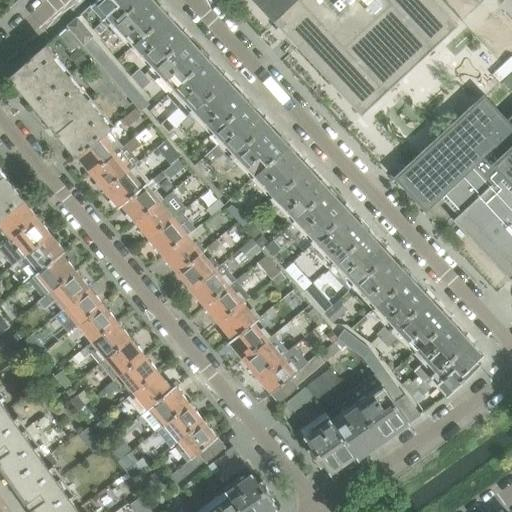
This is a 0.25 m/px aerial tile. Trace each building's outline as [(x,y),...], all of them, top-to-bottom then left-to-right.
[(167,13),(159,5),(158,5),(152,0),(97,0),(91,5),(101,17),(102,20),(105,17),(106,16),(133,45),(167,13)] [(253,0),(361,115),(458,25),(434,0),(253,0)] [(207,57),(199,48),(198,49),(186,36),(175,24),(176,23),(167,13),(133,45),(151,65),(154,68),(173,88),(207,57)] [(84,46),(92,39),(94,37),(77,18),(67,27),(84,46)] [(99,37),(107,30),(101,23),(93,31),(99,37)] [(79,45),(65,29),(57,37),(70,52),(79,45)] [(104,44),(113,36),(107,30),(99,37),(104,44)] [(92,39),(84,46),(87,50),(95,43),(92,39)] [(95,43),(87,50),(90,53),(98,46),(95,43)] [(68,77),(53,58),(56,56),(47,46),(12,77),(17,82),(16,83),(34,105),(68,77)] [(98,46),(90,53),(93,57),(101,50),(98,46)] [(87,60),(78,50),(69,57),(78,68),(87,60)] [(101,50),(93,57),(96,61),(104,54),(101,50)] [(104,54),(96,61),(99,64),(108,57),(104,54)] [(108,57),(99,64),(103,68),(111,61),(108,57)] [(248,101),(239,92),(216,68),(216,67),(207,57),(173,88),(214,133),(248,101)] [(502,82),(511,73),(511,61),(510,59),(494,74),(502,82)] [(113,85),(93,61),(88,66),(94,74),(85,81),(99,97),(113,85)] [(111,61),(103,68),(106,72),(114,65),(111,61)] [(114,65),(106,72),(109,76),(117,68),(114,65)] [(117,68),(109,76),(112,79),(120,72),(117,68)] [(139,70),(131,77),(137,85),(145,77),(143,73),(139,70)] [(120,72),(112,79),(115,83),(124,76),(120,72)] [(510,91),(511,89),(511,73),(502,82),(510,91)] [(124,76),(115,83),(119,87),(127,79),(124,76)] [(55,131),(89,103),(68,77),(34,105),(55,131)] [(142,90),(151,83),(145,77),(137,85),(142,90)] [(127,79),(119,87),(122,90),(130,83),(127,79)] [(130,83),(122,90),(125,94),(133,87),(130,83)] [(131,105),(113,85),(99,97),(101,100),(110,92),(125,110),(131,105)] [(133,87),(125,94),(128,98),(136,90),(133,87)] [(136,90),(128,98),(131,101),(139,94),(136,90)] [(139,94),(131,101),(134,105),(143,98),(139,94)] [(463,115),(396,178),(426,210),(427,209),(440,197),(458,216),(454,220),(510,281),(511,279),(511,114),(506,121),(495,109),(483,97),(468,111),(463,115)] [(143,98),(134,105),(138,109),(146,102),(143,98)] [(288,145),(280,135),(279,136),(256,111),(256,110),(248,101),(214,133),(254,176),(288,145)] [(146,102),(138,109),(141,112),(149,105),(146,102)] [(76,156),(107,129),(109,128),(89,103),(55,131),(76,156)] [(129,125),(140,115),(135,109),(124,119),(129,125)] [(180,124),(188,116),(182,110),(174,118),(180,124)] [(186,130),(194,122),(188,116),(180,124),(186,130)] [(116,153),(122,148),(122,147),(107,129),(76,156),(91,174),(116,153)] [(181,157),(167,140),(157,147),(164,150),(174,162),(181,157)] [(126,153),(135,146),(130,141),(122,147),(122,148),(126,153)] [(319,179),(308,167),(296,154),(297,154),(288,145),(254,176),(294,220),(329,188),(320,179),(319,179)] [(104,191),(132,168),(125,159),(122,161),(116,153),(91,174),(104,191)] [(220,167),(229,160),(223,153),(210,164),(204,157),(194,166),(206,179),(220,167)] [(226,174),(234,166),(229,160),(220,167),(226,174)] [(119,208),(122,205),(149,183),(135,166),(132,168),(104,191),(119,208)] [(135,222),(161,201),(153,191),(156,185),(166,177),(162,172),(149,183),(122,205),(135,222)] [(0,218),(23,200),(1,174),(0,175),(0,218)] [(360,223),(348,210),(337,198),(329,188),(294,220),(315,242),(309,247),(329,268),(369,232),(360,222),(360,223)] [(149,239),(175,217),(167,208),(172,204),(170,202),(179,194),(175,189),(161,201),(135,222),(149,239)] [(214,200),(213,199),(216,197),(210,190),(196,201),(203,210),(214,200)] [(12,238),(37,218),(23,200),(0,218),(0,231),(4,229),(12,238)] [(248,222),(237,209),(237,210),(231,206),(227,209),(243,227),(248,222)] [(237,223),(225,209),(219,214),(226,223),(224,225),(229,230),(237,223)] [(163,256),(188,234),(175,217),(149,239),(163,256)] [(26,255),(50,235),(37,218),(12,238),(26,255)] [(260,234),(249,222),(243,227),(254,239),(260,234)] [(177,272),(202,251),(194,240),(205,231),(200,225),(189,235),(188,234),(163,256),(177,272)] [(400,266),(389,254),(377,242),(378,241),(369,232),(329,268),(328,269),(349,292),(355,285),(375,307),(409,275),(401,266),(400,266)] [(31,279),(61,255),(65,252),(50,235),(26,255),(10,268),(14,273),(21,267),(31,279)] [(261,250),(260,249),(252,239),(240,250),(249,261),(261,250)] [(212,252),(221,244),(217,240),(208,247),(212,252)] [(285,269),(304,251),(295,240),(275,258),(285,269)] [(190,289),(217,268),(202,251),(177,272),(190,289)] [(44,297),(51,292),(75,271),(61,255),(31,279),(29,281),(43,297),(43,298),(44,297)] [(280,273),(266,256),(257,264),(271,280),(280,273)] [(204,306),(236,281),(222,264),(217,268),(190,289),(204,306)] [(300,273),(292,264),(285,270),(293,279),(300,273)] [(65,309),(89,288),(75,271),(51,292),(65,309)] [(277,286),(286,278),(280,272),(280,273),(271,280),(277,286)] [(250,298),(240,286),(249,278),(245,273),(236,281),(204,306),(218,323),(244,303),(250,298)] [(450,319),(441,309),(440,310),(417,285),(418,285),(409,275),(375,307),(395,329),(398,332),(415,351),(450,319)] [(320,297),(311,286),(304,291),(314,302),(320,297)] [(68,333),(71,330),(78,325),(103,305),(89,288),(65,309),(55,317),(68,333)] [(19,317),(7,301),(0,306),(13,322),(19,317)] [(333,324),(346,312),(337,302),(324,314),(333,324)] [(253,321),(257,318),(244,303),(218,323),(232,340),(253,321)] [(92,342),(117,322),(103,305),(78,325),(92,342)] [(269,318),(278,310),(274,306),(260,318),(262,321),(268,316),(269,318)] [(324,321),(313,309),(307,314),(318,327),(324,321)] [(482,355),(469,341),(458,329),(458,328),(450,319),(415,351),(435,372),(433,374),(440,382),(438,384),(447,395),(479,365),(476,361),(482,355)] [(243,360),(271,337),(263,328),(261,330),(253,321),(232,340),(228,342),(243,360)] [(106,359),(130,339),(117,322),(92,342),(80,352),(85,358),(90,353),(91,354),(97,348),(106,359)] [(375,347),(390,333),(384,327),(376,335),(378,337),(370,344),(375,348),(375,347)] [(338,337),(337,339),(338,340),(340,342),(347,333),(344,330),(338,337)] [(336,340),(330,332),(325,337),(331,344),(336,340)] [(347,333),(340,342),(344,345),(351,336),(347,333)] [(390,333),(375,347),(381,353),(387,347),(388,348),(396,340),(390,333)] [(257,376),(287,352),(274,335),(271,337),(243,360),(257,376)] [(351,336),(344,345),(347,347),(354,339),(351,336)] [(120,376),(144,356),(130,339),(106,359),(100,364),(114,381),(120,376)] [(354,339),(347,347),(351,350),(358,341),(354,339)] [(325,363),(345,347),(337,340),(319,355),(325,363)] [(358,341),(351,350),(354,353),(361,344),(358,341)] [(361,344),(354,353),(358,356),(365,347),(361,344)] [(299,370),(303,367),(295,358),(294,359),(291,355),(296,350),(294,346),(287,352),(257,376),(271,393),(290,378),(294,374),(299,370)] [(365,347),(358,356),(362,358),(371,352),(370,351),(365,347)] [(371,352),(362,358),(364,362),(374,356),(371,352)] [(40,357),(39,358),(46,366),(51,361),(45,353),(40,357)] [(324,363),(318,356),(317,355),(313,359),(319,367),(324,363)] [(130,395),(158,373),(144,356),(120,376),(126,384),(123,386),(130,395)] [(374,356),(364,362),(367,366),(377,360),(374,356)] [(319,367),(313,359),(308,363),(315,371),(319,367)] [(377,360),(367,366),(370,370),(379,364),(377,360)] [(315,371),(308,363),(304,367),(310,375),(315,371)] [(379,364),(370,370),(373,374),(382,368),(379,364)] [(310,375),(304,367),(303,367),(299,370),(306,379),(310,375)] [(382,368),(373,374),(376,378),(385,372),(382,368)] [(340,382),(330,369),(318,378),(327,391),(340,382)] [(306,379),(299,370),(294,374),(301,382),(306,379)] [(72,384),(62,371),(55,377),(65,390),(72,384)] [(385,372),(376,378),(376,379),(379,382),(388,376),(385,372)] [(141,415),(171,389),(158,373),(130,395),(127,399),(141,415)] [(301,382),(294,374),(290,378),(297,386),(301,382)] [(388,376),(379,382),(382,386),(391,380),(388,376)] [(410,395),(425,382),(419,376),(412,383),(408,379),(401,385),(410,395)] [(297,387),(297,386),(290,378),(271,393),(279,403),(297,387)] [(379,382),(376,379),(357,393),(353,387),(342,395),(346,402),(328,416),(355,456),(357,459),(408,423),(393,402),(390,398),(387,394),(385,390),(382,386),(379,382)] [(391,380),(382,386),(385,390),(394,384),(391,380)] [(108,394),(117,386),(114,381),(104,389),(108,394)] [(324,391),(316,381),(307,388),(315,398),(324,391)] [(423,396),(431,388),(425,382),(410,395),(412,396),(418,391),(423,396)] [(394,384),(385,390),(387,394),(397,388),(394,384)] [(157,430),(189,404),(175,386),(171,389),(141,415),(135,420),(139,425),(145,420),(155,431),(157,430)] [(315,401),(305,388),(293,398),(303,411),(315,401)] [(397,388),(387,394),(390,398),(400,392),(397,388)] [(400,392),(390,398),(393,402),(403,396),(400,392)] [(404,394),(403,396),(393,402),(408,423),(419,415),(404,394)] [(85,406),(77,396),(70,401),(78,412),(85,406)] [(299,409),(291,399),(281,407),(280,409),(286,419),(294,413),(299,409)] [(172,447),(178,441),(202,421),(189,404),(157,430),(171,447),(172,447)] [(41,460),(21,432),(6,411),(0,415),(0,467),(10,482),(41,460)] [(355,456),(328,416),(326,412),(299,431),(293,433),(299,441),(304,438),(311,447),(308,450),(320,466),(323,464),(330,474),(355,456)] [(198,453),(217,438),(202,421),(178,441),(192,458),(193,457),(198,453)] [(113,435),(101,423),(95,428),(107,441),(113,435)] [(198,453),(204,461),(205,462),(225,448),(217,438),(198,453)] [(120,459),(129,451),(123,445),(114,453),(120,459)] [(169,456),(175,450),(172,447),(171,447),(166,452),(169,456)] [(239,455),(233,447),(225,453),(231,461),(239,455)] [(204,461),(198,453),(193,457),(200,465),(204,461)] [(140,472),(136,464),(127,455),(118,463),(125,473),(131,480),(140,472)] [(200,465),(193,457),(192,458),(189,460),(195,468),(200,465)] [(69,511),(76,508),(56,480),(41,460),(10,482),(31,511),(69,511)] [(195,468),(189,460),(184,464),(190,472),(195,468)] [(190,472),(184,464),(179,468),(186,476),(190,472)] [(186,476),(179,468),(175,472),(181,480),(186,476)] [(181,480),(175,472),(170,476),(177,484),(181,480)] [(145,496),(160,484),(152,474),(138,486),(145,496)] [(273,511),(277,509),(271,500),(274,498),(262,481),(259,483),(252,474),(226,492),(230,497),(241,511),(273,511)] [(241,511),(230,497),(226,492),(204,508),(196,497),(184,505),(189,511),(241,511)]
